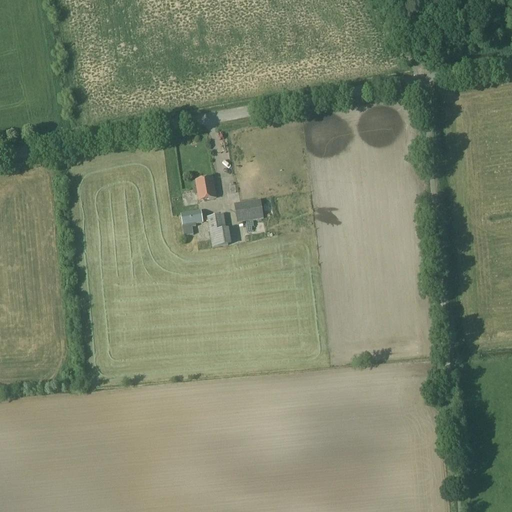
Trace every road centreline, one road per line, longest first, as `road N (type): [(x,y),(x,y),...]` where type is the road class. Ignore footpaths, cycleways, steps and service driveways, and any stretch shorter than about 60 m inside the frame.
road 1 (tertiary): [(0,156),(418,80)]
road 2 (unclassified): [(418,80),(446,356)]
